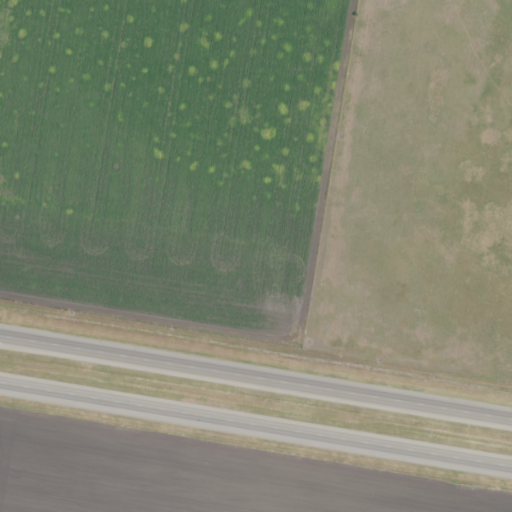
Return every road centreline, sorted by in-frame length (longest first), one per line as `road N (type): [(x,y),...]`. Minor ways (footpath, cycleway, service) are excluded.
road 1 (trunk): [(0,381),(511,465)]
road 2 (trunk): [(511,418),(0,334)]
